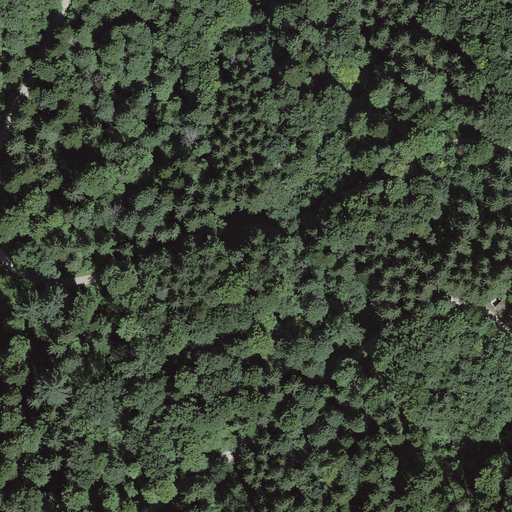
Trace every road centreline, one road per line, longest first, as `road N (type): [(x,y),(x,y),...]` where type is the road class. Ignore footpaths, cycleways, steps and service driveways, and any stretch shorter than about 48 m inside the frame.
road 1 (track): [(511,153),(490,142),(457,144),(296,220),(203,239),(106,276),(40,282),(0,257)]
road 2 (track): [(156,511),(418,309),(441,302),(473,308),(511,343)]
road 3 (track): [(203,239),(220,224),(301,193),(401,29),(436,0)]
road 4 (track): [(0,143),(66,0)]
